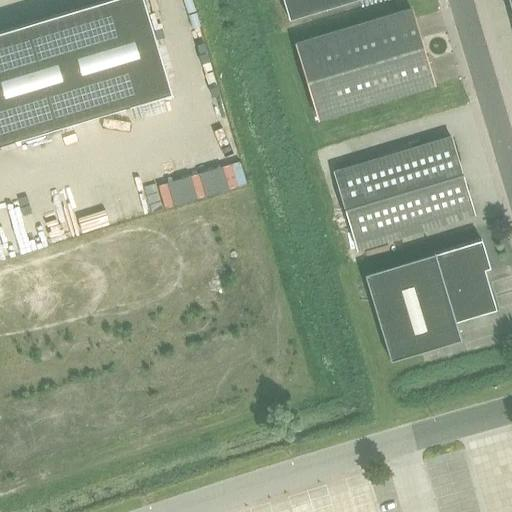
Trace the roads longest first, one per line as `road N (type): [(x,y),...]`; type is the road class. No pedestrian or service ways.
road 1 (unclassified): [(163,511),(511,406)]
road 2 (unclassified): [(511,168),(461,0)]
